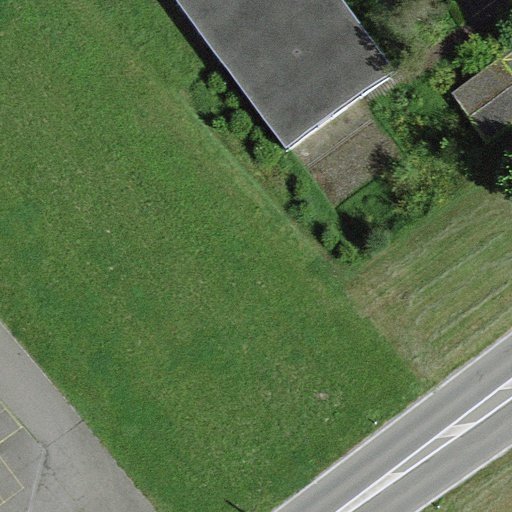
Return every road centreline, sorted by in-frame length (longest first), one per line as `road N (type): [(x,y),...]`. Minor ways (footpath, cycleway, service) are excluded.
road 1 (tertiary): [(511,386),(337,511)]
road 2 (residential): [(76,499),(66,437),(0,351)]
